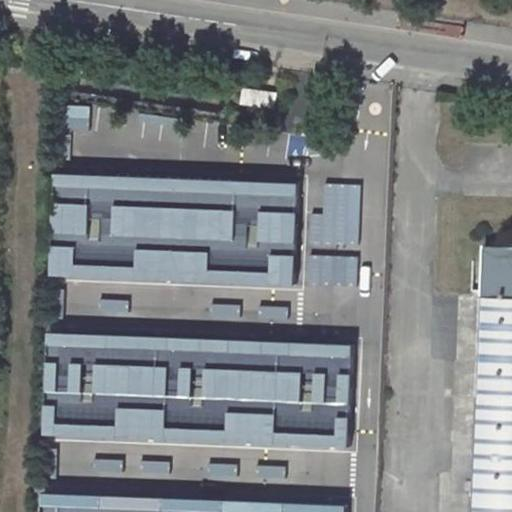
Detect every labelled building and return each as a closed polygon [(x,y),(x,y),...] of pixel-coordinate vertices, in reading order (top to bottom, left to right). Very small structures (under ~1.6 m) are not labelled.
[(244,88),(244,94),(277,98),(278,92),(244,88)] [(244,94),(242,104),(276,108),(277,98),(244,94)] [(103,138),(107,119),(120,122),(124,106),(81,97),(74,131),(103,138)] [(64,171),(63,271),(306,282),(310,184),(64,171)] [(511,511),(511,245),(485,244),(473,511),(511,511)] [(359,340),(58,328),(56,429),(360,444),(359,340)] [(345,511),(345,509),(45,496),(44,511),(345,511)]
